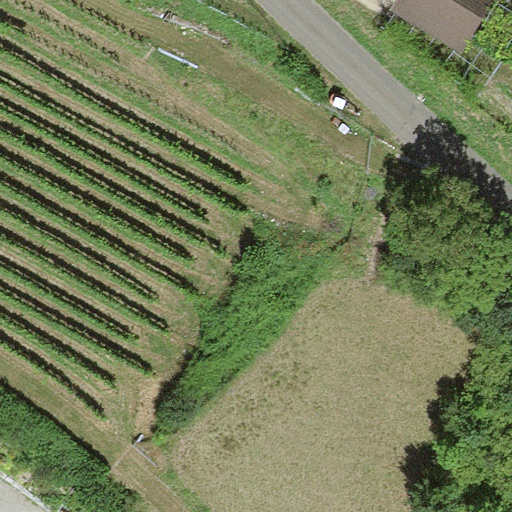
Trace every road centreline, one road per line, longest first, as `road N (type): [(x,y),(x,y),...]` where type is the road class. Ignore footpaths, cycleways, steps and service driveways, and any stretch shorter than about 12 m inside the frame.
road 1 (unclassified): [(511,196),(290,0)]
road 2 (track): [(176,511),(95,427),(0,374)]
